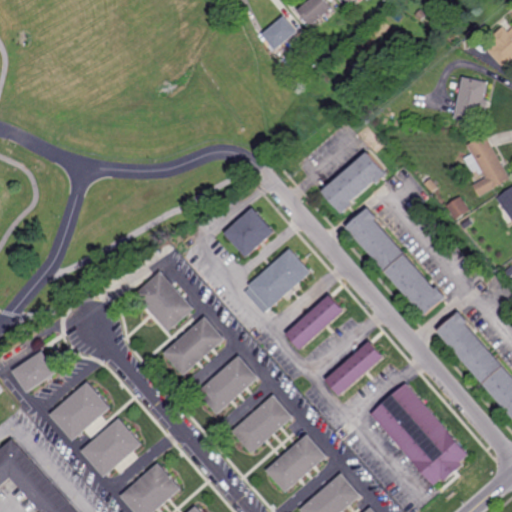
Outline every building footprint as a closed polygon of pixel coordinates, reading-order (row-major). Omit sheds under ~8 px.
[(315,24),(302,8),(311,0),(332,0),(338,6),(315,24)] [(352,14),(348,9),(352,5),(356,10),(352,14)] [(281,48),(268,32),(290,13),(304,29),(281,48)] [(511,59),(505,66),(490,49),(499,41),(493,35),(505,24),(510,30),(511,28),(511,59)] [(295,53),(292,48),(299,43),(302,47),(295,53)] [(488,107),(485,107),(482,122),(456,117),(464,75),(490,80),(486,99),(490,99),(488,107)] [(502,160),(505,158),(507,162),(505,164),(511,177),(511,179),(482,196),(475,184),(488,177),(469,144),(488,133),(502,160)] [(374,151),(375,150),(394,173),(383,183),(380,180),(356,201),(359,204),(348,214),(328,191),(371,153),(369,151),(371,148),(374,151)] [(435,192),(428,183),(434,179),(440,188),(435,192)] [(511,217),(498,198),(511,187),(511,217)] [(458,220),(448,205),(463,196),(473,211),(458,220)] [(438,288),(440,286),(449,297),(425,317),(352,226),(376,206),(385,217),(382,219),(438,288)] [(252,257),(230,233),(259,207),(281,231),(252,257)] [(467,228),(463,222),(471,216),(476,222),(467,228)] [(480,254),(475,249),(478,246),(483,251),(480,254)] [(273,309),(254,285),(297,249),(317,273),(273,309)] [(173,332),(140,294),(166,271),(200,309),(173,332)] [(478,286),(473,280),(480,274),(485,280),(478,286)] [(305,351),(291,335),(336,294),(350,310),(305,351)] [(511,371),(511,414),(440,332),(463,312),(472,322),(470,324),(511,371)] [(188,377),(169,354),(211,317),(230,340),(188,377)] [(346,397),(332,380),(377,341),(391,358),(346,397)] [(32,394),(18,371),(48,351),(63,374),(32,394)] [(222,416),(202,393),(245,356),(264,379),(222,416)] [(79,441),(55,415),(92,382),(115,409),(79,441)] [(447,483),(444,480),(438,485),(376,414),(410,384),(472,456),(464,463),(466,466),(447,483)] [(257,455),(237,433),(279,396),(299,418),(257,455)] [(109,479),(85,452),(124,419),(147,445),(109,479)] [(290,495),(271,473),(313,435),(333,458),(290,495)] [(81,511),(44,511),(17,479),(0,493),(0,456),(20,440),(81,511)] [(163,511),(136,511),(125,499),(163,465),(186,492),(163,511)] [(350,511),(305,511),(348,475),(367,497),(350,511)]
